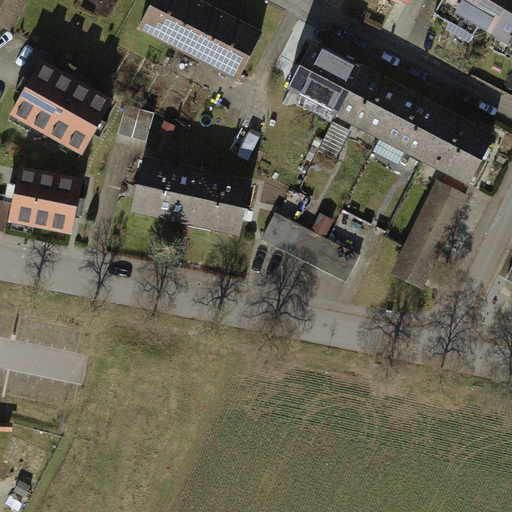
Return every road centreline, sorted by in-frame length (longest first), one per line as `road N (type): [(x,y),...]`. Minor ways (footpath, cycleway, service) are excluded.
road 1 (residential): [(446,339),(0,262)]
road 2 (residential): [(511,106),(297,0)]
road 3 (residential): [(446,339),(511,203)]
